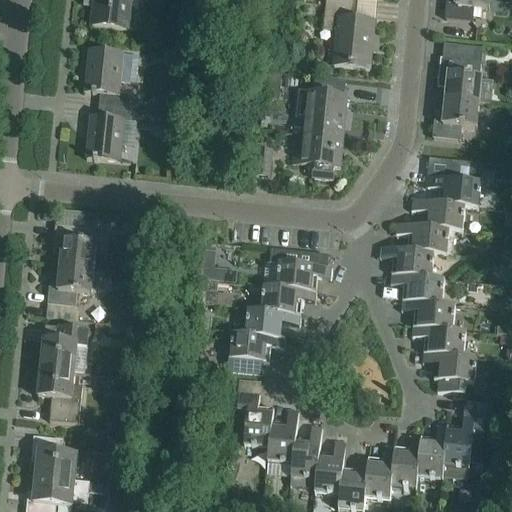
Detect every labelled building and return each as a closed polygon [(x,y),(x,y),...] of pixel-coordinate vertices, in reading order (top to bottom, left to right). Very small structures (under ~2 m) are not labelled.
[(94,0),(91,28),(127,31),(130,0),(94,0)] [(325,0),(325,8),(375,13),(376,1),(380,1),(380,0),(325,0)] [(446,0),(445,21),(472,24),(474,10),(488,11),(489,0),(446,0)] [(375,13),(325,8),(323,33),(337,34),(333,69),(369,72),(375,13)] [(445,101),(478,105),(481,79),(480,79),(481,65),(474,65),(476,49),(442,45),(437,90),(446,91),(445,101)] [(99,109),(133,112),(135,100),(118,98),(123,57),(89,53),(85,95),(100,97),(99,109)] [(304,138),(343,142),(346,114),(345,114),(347,99),(344,99),(345,88),(324,86),(323,97),(299,94),(296,119),(306,120),(304,138)] [(476,131),(478,105),(445,101),(444,112),(435,111),(432,140),(459,143),(461,129),(476,131)] [(133,112),(99,109),(97,120),(90,119),(86,162),(120,165),(121,149),(133,150),(135,125),(132,125),(133,112)] [(160,128),(161,114),(151,113),(150,127),(160,128)] [(340,171),(343,142),(304,138),(302,156),(292,155),(291,166),(340,171)] [(240,165),(241,149),(230,148),(229,164),(240,165)] [(257,151),(255,179),(270,180),(273,153),(257,151)] [(466,210),(466,211),(478,212),(483,166),(430,160),(427,190),(444,192),(443,207),(466,210)] [(463,236),(466,211),(466,210),(443,207),(412,204),(411,214),(428,216),(427,230),(427,231),(450,233),(450,234),(463,236)] [(447,259),(450,234),(450,233),(427,231),(427,230),(397,227),(396,237),(413,239),(411,254),(434,257),(447,259)] [(60,268),(94,271),(97,246),(82,245),(83,231),(55,228),(52,257),(61,257),(60,268)] [(127,262),(145,264),(147,239),(129,237),(127,262)] [(498,240),(497,253),(510,254),(511,241),(498,240)] [(431,282),(434,257),(411,254),(381,251),(380,261),(397,263),(396,277),(396,278),(431,282)] [(312,294),(313,279),(331,280),(332,270),(326,269),(327,257),(270,252),(269,265),(278,266),(276,290),(276,291),(312,294)] [(94,271),(60,268),(59,279),(50,278),(47,307),(75,310),(77,296),(92,298),(94,271)] [(201,282),(222,284),(223,272),(214,271),(202,270),(201,282)] [(444,284),(431,282),(396,278),(396,277),(391,277),(390,287),(408,289),(406,304),(406,305),(442,308),(444,284)] [(200,306),(216,308),(217,295),(218,285),(202,283),(200,306)] [(276,290),(264,289),(261,314),(261,315),(296,318),(298,303),(315,305),(316,294),(312,294),(276,291),(276,290)] [(456,310),(442,308),(406,305),(406,304),(402,303),(401,314),(419,316),(417,330),(417,331),(453,335),(453,334),(456,310)] [(130,308),(120,316),(130,328),(140,320),(130,308)] [(281,342),(282,327),(300,329),(301,318),(296,318),(261,315),(261,314),(248,313),(246,338),(246,339),(281,342)] [(209,334),(210,320),(202,319),(201,333),(209,334)] [(124,353),(137,354),(139,330),(126,329),(124,353)] [(497,336),(508,337),(509,330),(498,329),(497,336)] [(41,372),(75,376),(78,350),(87,351),(89,333),(60,330),(58,344),(44,343),(41,372)] [(466,336),(453,334),(453,335),(417,331),(417,330),(413,330),(411,340),(429,342),(428,357),(463,361),(464,361),(466,336)] [(229,363),(237,364),(236,376),(257,378),(258,366),(271,367),(272,351),(285,352),(285,342),(281,342),(246,339),(246,338),(232,337),(229,363)] [(477,362),(464,361),(463,361),(428,357),(423,356),(422,366),(435,368),(433,383),(438,384),(436,396),(464,399),(465,387),(474,388),(477,362)] [(75,376),(41,372),(38,399),(52,401),(50,424),(79,427),(83,390),(74,389),(75,376)] [(269,452),(272,429),(273,413),(259,411),(261,398),(248,397),(248,398),(236,396),(235,408),(246,409),(242,449),(269,452)] [(443,470),(444,470),(443,481),(468,483),(472,441),(483,442),(487,406),(466,404),(462,436),(448,434),(447,434),(443,470)] [(272,429),(269,452),(267,465),(292,468),(295,445),(298,415),(288,414),(286,431),(272,429)] [(112,432),(127,434),(129,419),(114,417),(112,432)] [(417,480),(418,481),(443,483),(443,481),(444,470),(443,470),(447,434),(448,434),(448,430),(437,429),(435,447),(421,445),(417,480)] [(309,447),(295,445),(292,468),(290,490),(314,492),(315,483),(318,461),(322,431),(311,430),(309,447)] [(333,463),(318,461),(315,483),(314,492),(314,496),(339,499),(340,499),(342,477),(346,437),(336,436),(333,463)] [(108,439),(106,456),(123,458),(125,441),(108,439)] [(38,458),(36,480),(75,484),(77,459),(62,457),(63,443),(34,440),(32,458),(38,458)] [(421,445),(422,441),(411,440),(409,457),(395,456),(394,456),(390,491),(391,491),(416,494),(418,481),(417,480),(421,445)] [(364,502),(365,502),(390,504),(391,491),(390,491),(394,456),(395,456),(395,452),(385,451),(383,468),(369,466),(368,466),(364,502)] [(340,499),(339,499),(337,511),(363,511),(365,502),(364,502),(368,466),(369,466),(369,462),(358,461),(356,478),(342,477),(340,499)] [(72,510),(72,504),(88,506),(90,485),(75,484),(36,480),(34,502),(27,502),(26,511),(55,511),(56,508),(72,510)] [(120,505),(121,491),(109,490),(108,504),(120,505)] [(261,511),(263,498),(247,496),(245,511),(261,511)] [(238,511),(240,500),(226,499),(224,511),(238,511)]
